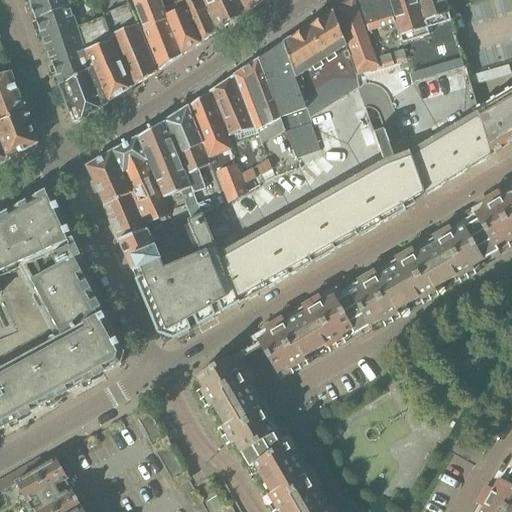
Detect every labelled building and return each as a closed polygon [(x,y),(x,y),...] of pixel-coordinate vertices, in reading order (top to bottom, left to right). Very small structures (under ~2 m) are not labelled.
[(70,5),(68,0),(28,0),(36,19),(70,5)] [(168,16),(162,0),(135,0),(133,1),(159,70),(182,54),(167,16),(168,16)] [(179,0),(162,0),(168,16),(167,16),(182,54),(199,44),(193,26),(185,9),(184,9),(179,0)] [(199,44),(217,32),(201,0),(179,0),(184,9),(185,9),(193,26),(199,44)] [(201,0),(217,32),(247,12),(241,0),(201,0)] [(241,0),(247,12),(264,0),(241,0)] [(356,0),(354,0),(334,13),(356,76),(379,68),(369,38),(356,0)] [(356,0),(369,38),(379,68),(392,107),(418,100),(407,60),(386,0),(356,0)] [(414,0),(386,0),(407,60),(418,100),(443,92),(414,0)] [(414,0),(443,92),(451,120),(463,116),(455,89),(470,84),(466,71),(456,37),(448,11),(444,0),(414,0)] [(60,85),(90,67),(91,67),(77,29),(78,28),(70,6),(70,5),(36,19),(40,32),(41,32),(60,85)] [(157,71),(138,24),(138,25),(130,5),(104,16),(104,18),(112,40),(132,87),(157,71)] [(334,13),(281,46),(310,119),(339,195),(342,201),(357,239),(406,212),(404,207),(396,194),(387,168),(358,89),(357,77),(356,76),(334,13)] [(132,87),(112,40),(104,18),(78,28),(77,29),(91,67),(90,67),(107,104),(132,87)] [(261,60),(259,61),(286,131),(287,131),(298,158),(317,207),(334,252),(357,239),(342,201),(339,195),(310,119),(281,46),(280,47),(261,60)] [(259,61),(235,77),(272,171),(275,179),(292,222),(310,266),(332,254),(334,252),(317,207),(298,158),(287,131),(286,131),(259,61)] [(74,125),(107,104),(90,67),(60,85),(74,125)] [(0,140),(7,160),(37,145),(11,73),(0,76),(0,140)] [(235,77),(210,94),(246,185),(272,171),(235,77)] [(443,92),(418,100),(445,185),(467,172),(451,120),(443,92)] [(210,94),(189,108),(231,212),(246,248),(251,259),(250,260),(265,292),(286,279),(268,235),(249,193),(246,185),(210,94)] [(511,95),(480,115),(479,115),(479,118),(492,157),(511,144),(511,95)] [(418,100),(392,107),(393,110),(400,132),(410,160),(423,196),(424,197),(424,198),(445,185),(418,100)] [(189,108),(165,124),(190,185),(191,189),(203,216),(215,245),(218,253),(222,261),(240,306),(243,304),(248,301),(265,292),(250,260),(251,259),(246,248),(231,212),(189,108)] [(393,110),(380,115),(385,131),(387,136),(400,132),(393,110)] [(387,168),(222,261),(240,306),(243,304),(248,301),(265,292),(286,279),(310,266),(332,254),(334,252),(357,239),(406,212),(404,207),(423,196),(424,197),(424,198),(445,185),(467,172),(492,157),(479,118),(410,160),(387,168)] [(165,124),(137,139),(160,190),(164,201),(191,189),(190,185),(165,124)] [(137,139),(113,153),(145,228),(171,217),(164,201),(160,190),(137,139)] [(113,153),(87,168),(92,175),(105,207),(118,241),(146,231),(145,228),(113,153)] [(275,179),(249,193),(268,235),(286,279),(310,266),(292,222),(275,179)] [(118,241),(118,242),(119,242),(120,244),(125,255),(131,268),(133,272),(134,272),(138,281),(137,281),(139,285),(139,286),(145,302),(152,319),(159,335),(174,341),(191,332),(191,331),(199,327),(216,318),(215,318),(223,314),(239,305),(240,306),(222,261),(218,253),(215,245),(203,216),(191,189),(164,201),(171,217),(145,228),(146,231),(118,241)] [(0,218),(0,291),(19,332),(0,340),(0,431),(121,364),(122,355),(73,262),(80,257),(51,190),(8,214),(0,218)] [(511,194),(475,216),(478,221),(338,303),(335,297),(258,342),(277,375),(352,331),(356,339),(372,330),(371,327),(483,262),(485,264),(501,255),(496,247),(511,238),(511,194)] [(0,340),(19,332),(0,291),(0,340)] [(255,466),(261,476),(282,511),(326,511),(287,446),(294,442),(285,427),(274,434),(230,358),(197,378),(250,469),(255,466)] [(132,411),(134,414),(148,438),(147,438),(176,488),(189,480),(163,436),(162,434),(146,407),(145,404),(132,411)] [(0,492),(16,484),(15,483),(45,466),(40,459),(0,482),(0,492)] [(49,463),(45,466),(15,483),(16,484),(26,502),(25,502),(30,511),(76,511),(83,508),(66,480),(68,479),(57,459),(56,459),(51,462),(49,463)] [(511,511),(511,468),(502,463),(493,478),(500,481),(482,511),(511,511)]
